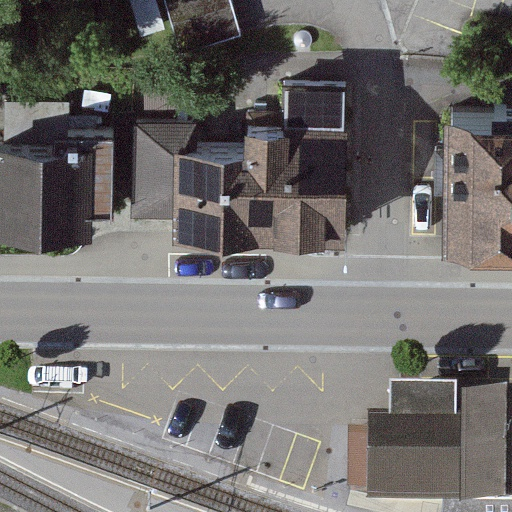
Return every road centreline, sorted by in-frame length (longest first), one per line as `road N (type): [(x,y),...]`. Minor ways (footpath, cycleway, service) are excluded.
road 1 (secondary): [(0,314),(381,318)]
road 2 (residential): [(381,318),(378,89),(389,0)]
road 3 (secondary): [(381,318),(511,320)]
